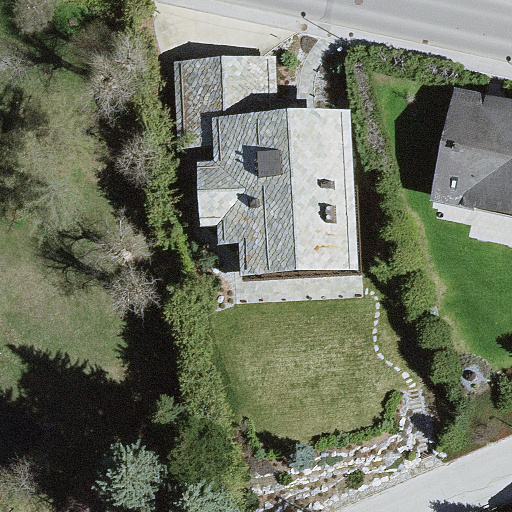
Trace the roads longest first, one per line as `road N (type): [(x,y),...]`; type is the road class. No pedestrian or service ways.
road 1 (residential): [(367,0),(511,32)]
road 2 (residential): [(511,463),(395,511)]
